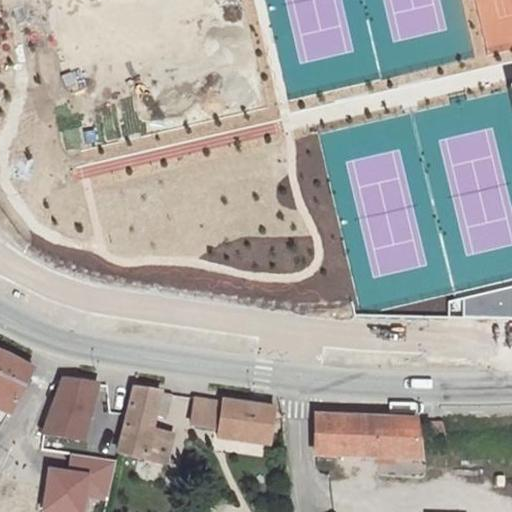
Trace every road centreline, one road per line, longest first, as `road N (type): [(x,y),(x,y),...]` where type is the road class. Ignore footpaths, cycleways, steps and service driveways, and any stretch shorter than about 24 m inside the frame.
road 1 (tertiary): [(0,316),(61,344),(296,381)]
road 2 (tertiary): [(296,381),(511,381)]
road 3 (unclassified): [(296,381),(311,511)]
